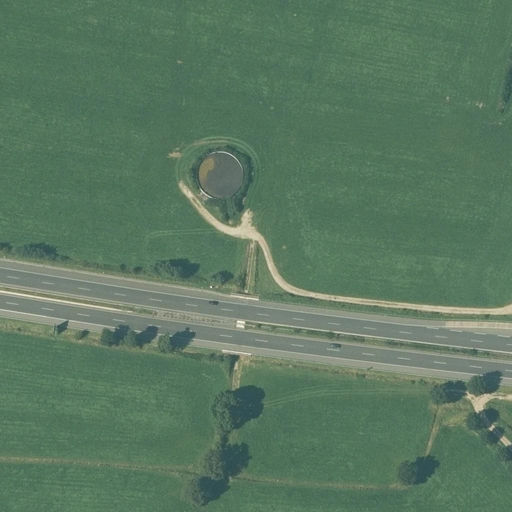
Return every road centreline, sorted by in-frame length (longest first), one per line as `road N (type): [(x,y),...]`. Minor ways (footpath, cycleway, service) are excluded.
road 1 (motorway): [(511,346),(0,277)]
road 2 (motorway): [(0,306),(511,374)]
road 3 (track): [(511,307),(470,311),(300,292),(279,281),(257,237),(209,220),(181,186)]
